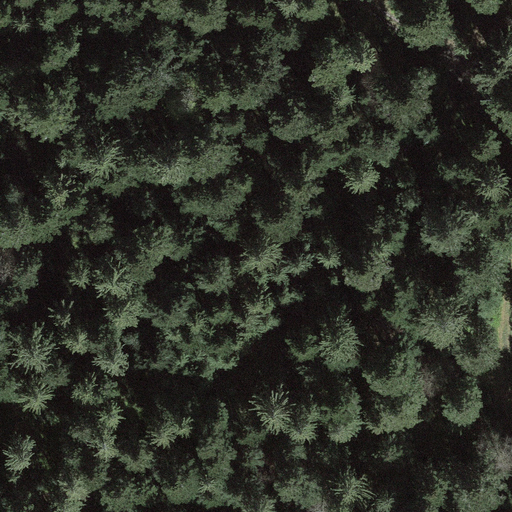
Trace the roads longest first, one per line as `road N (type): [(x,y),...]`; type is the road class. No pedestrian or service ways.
road 1 (track): [(511,192),(496,251),(511,427)]
road 2 (track): [(477,0),(462,65),(466,83),(511,151)]
